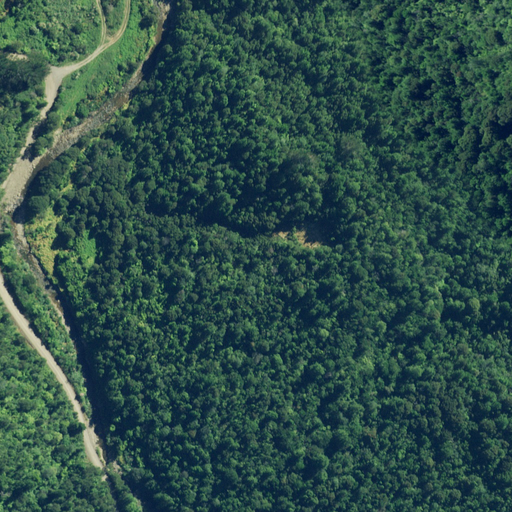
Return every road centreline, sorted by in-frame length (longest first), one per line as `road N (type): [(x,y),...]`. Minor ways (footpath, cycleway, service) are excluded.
road 1 (unclassified): [(118,511),(87,401),(30,321),(0,254)]
road 2 (unclassified): [(0,223),(13,169),(55,80),(55,65),(39,53),(0,45)]
